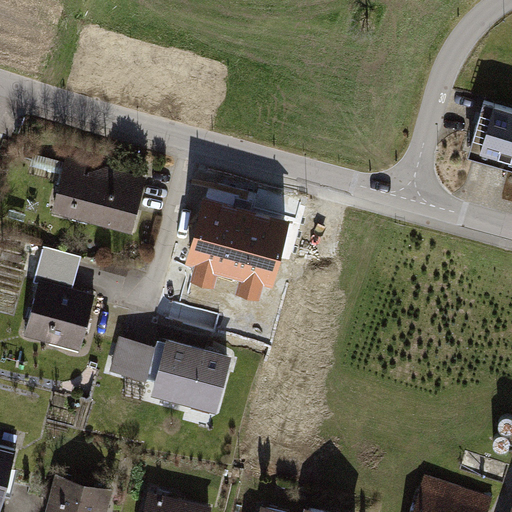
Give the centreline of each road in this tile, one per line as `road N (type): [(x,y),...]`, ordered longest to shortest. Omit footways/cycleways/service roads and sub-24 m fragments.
road 1 (tertiary): [(409,199),(0,79)]
road 2 (unclassified): [(409,199),(451,57),(503,0)]
